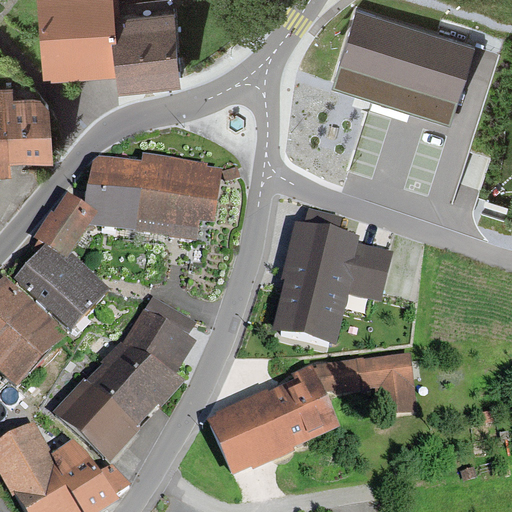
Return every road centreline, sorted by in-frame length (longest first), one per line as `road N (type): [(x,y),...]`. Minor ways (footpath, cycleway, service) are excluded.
road 1 (residential): [(264,172),(235,297),(155,474),(124,511)]
road 2 (tertiary): [(0,251),(100,137),(124,121),(258,76)]
road 3 (residential): [(264,172),(511,263)]
road 4 (track): [(100,137),(0,43)]
